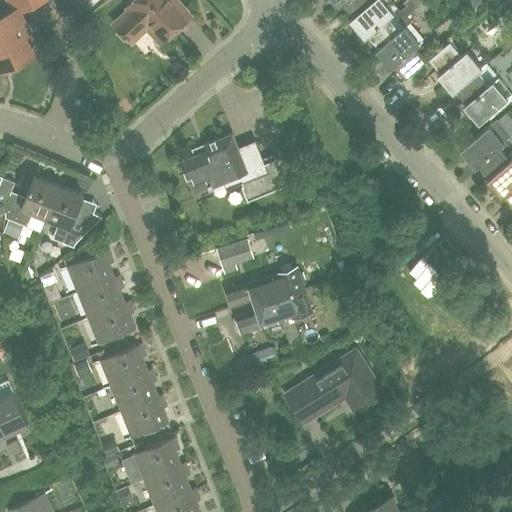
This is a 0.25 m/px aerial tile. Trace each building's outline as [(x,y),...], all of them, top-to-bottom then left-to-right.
[(7,0),(13,12),(0,17),(0,70),(39,52),(19,10),(40,0),(7,0)] [(130,8),(114,23),(131,41),(131,40),(128,37),(144,23),(160,40),(185,17),(174,5),(178,1),(176,0),(132,0),(127,5),(130,8)] [(341,4),(353,18),(374,0),(373,0),(333,0),(338,6),(341,4)] [(367,35),(379,49),(400,31),(399,30),(430,5),(426,0),(405,0),(404,2),(407,5),(401,10),(391,0),(373,0),(374,0),(353,18),(350,20),(364,37),(367,35)] [(427,63),(414,48),(424,40),(411,24),(401,32),(400,31),(379,49),(376,51),(390,69),(393,66),(406,81),(427,63)] [(476,72),(475,72),(482,67),(466,49),(460,54),(450,42),(430,60),(442,74),(438,77),(452,93),(455,90),(476,72)] [(511,45),(493,53),(498,67),(511,61),(511,45)] [(482,67),(475,72),(476,72),(455,90),(467,105),(464,108),(478,124),(488,116),(490,118),(511,99),(511,95),(511,94),(507,97),(492,79),(497,75),(486,63),(482,67)] [(509,160),(498,147),(509,137),(495,121),(460,150),(475,167),(478,164),(490,178),(510,161),(509,160)] [(205,142),(207,148),(180,159),(197,200),(217,191),(215,184),(234,176),(237,184),(241,182),(248,200),(287,184),(276,155),(264,160),(255,138),(239,145),(233,131),(205,142)] [(511,157),(509,160),(510,161),(490,178),(487,181),(501,198),(504,195),(511,204),(511,157)] [(8,201),(7,212),(7,216),(29,225),(34,212),(47,217),(59,184),(35,174),(27,196),(12,190),(8,201)] [(0,214),(7,212),(8,201),(12,190),(16,181),(4,176),(2,182),(0,183),(0,214)] [(95,223),(76,216),(84,193),(59,184),(47,217),(59,221),(53,237),(74,245),(95,223)] [(396,236),(403,244),(421,227),(414,220),(396,236)] [(247,238),(217,247),(225,274),(238,270),(236,263),(254,258),(247,238)] [(67,266),(77,291),(115,276),(115,275),(110,262),(114,260),(109,249),(67,266)] [(253,298),(255,304),(286,294),(286,292),(304,286),(303,283),(306,282),(303,271),(299,272),(297,265),(227,288),(233,305),(253,298)] [(115,275),(115,276),(77,291),(88,317),(126,301),(125,301),(120,287),(124,285),(119,274),(115,275)] [(286,294),(255,304),(256,309),(237,315),(243,332),(293,315),(294,316),(312,310),(304,286),(286,292),(286,294)] [(88,317),(98,342),(136,327),(130,313),(134,311),(129,299),(125,301),(126,301),(88,317)] [(142,342),(100,359),(111,386),(148,370),(142,356),(147,354),(142,342)] [(273,345),(248,354),(253,368),(278,359),(273,345)] [(353,408),(365,399),(383,389),(359,351),(343,361),(341,357),(315,374),(317,377),(302,386),(300,383),(286,392),(305,421),(333,403),(332,401),(344,394),(353,408)] [(158,396),(158,395),(153,382),(157,380),(152,368),(148,370),(111,386),(121,410),(122,411),(158,396)] [(14,391),(0,397),(0,418),(7,433),(29,423),(14,391)] [(122,411),(132,436),(169,421),(163,407),(168,405),(163,393),(158,395),(158,396),(122,411)] [(176,435),(159,442),(126,455),(126,456),(133,453),(144,478),(136,481),(137,482),(186,461),(182,463),(177,450),(181,448),(176,435)] [(18,437),(8,442),(13,452),(23,447),(18,437)] [(118,451),(113,438),(102,442),(107,455),(118,451)] [(191,473),(186,461),(137,482),(144,479),(154,504),(147,507),(147,508),(197,487),(192,488),(187,475),(191,473)] [(197,487),(147,508),(154,505),(157,511),(202,511),(197,501),(202,499),(197,487)] [(55,511),(46,491),(9,507),(11,511),(55,511)] [(362,511),(399,511),(391,496),(362,511)]
